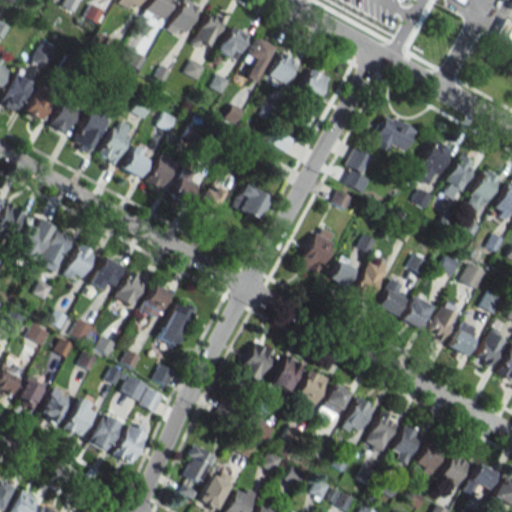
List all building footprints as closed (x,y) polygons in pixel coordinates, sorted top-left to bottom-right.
[(137,0),(115,0),(114,4),(133,11),(137,0)] [(145,0),(139,12),(157,21),(168,0),(145,0)] [(178,0),(163,28),(177,37),(195,6),(184,0),(178,0)] [(82,16),(94,21),(98,9),(86,4),(82,16)] [(220,18),(205,10),(187,41),(203,50),(220,18)] [(231,59),(243,32),(226,24),(214,51),(231,59)] [(269,46),(252,37),(233,71),(249,80),(269,46)] [(52,47),(38,40),(27,60),(42,68),(52,47)] [(292,59),(276,51),(263,75),(279,83),(292,59)] [(309,104),(323,76),(306,68),(292,95),(309,104)] [(0,92),(0,104),(10,110),(28,81),(12,72),(0,92)] [(21,111),(38,120),(50,96),(34,87),(21,111)] [(45,124),(61,132),(74,109),(58,101),(45,124)] [(103,115),(88,106),(70,139),(86,148),(103,115)] [(410,128),(381,114),(370,138),(399,152),(410,128)] [(111,162),(129,126),(112,118),(95,154),(111,162)] [(410,177),(428,185),(445,147),(426,139),(410,177)] [(146,155),(129,146),(117,168),(133,177),(146,155)] [(338,160),(347,171),(340,176),(352,191),(364,182),(355,170),(367,161),(355,147),(338,160)] [(470,163),(456,154),(434,189),(448,199),(470,163)] [(140,182),(157,191),(172,164),(155,155),(140,182)] [(494,175),(479,167),(461,204),(475,211),(494,175)] [(167,191),(183,201),(193,184),(177,174),(167,191)] [(227,205),(252,220),(266,197),(241,182),(227,205)] [(502,219),(511,200),(511,186),(503,182),(487,211),(502,219)] [(209,211),(219,189),(210,185),(209,188),(201,184),(192,204),(209,211)] [(339,209),(347,197),(333,188),(325,201),(339,209)] [(0,205),(0,241),(2,243),(18,210),(2,202),(0,205)] [(9,251),(28,262),(47,225),(28,215),(9,251)] [(294,264),(312,273),(331,235),(313,226),(294,264)] [(51,272),(68,239),(50,229),(34,262),(51,272)] [(59,274),(75,282),(91,251),(75,243),(59,274)] [(339,287),(352,264),(336,255),(323,278),(339,287)] [(105,292),(118,266),(99,256),(86,282),(105,292)] [(366,297),(383,264),(367,256),(350,288),(366,297)] [(434,267),(445,274),(452,262),(442,256),(434,267)] [(480,271),(464,262),(455,280),(471,288),(480,271)] [(127,305),(140,279),(123,271),(110,297),(127,305)] [(392,291),(396,285),(386,278),(370,304),(388,315),(400,296),(392,291)] [(153,316),(163,289),(147,283),(137,310),(153,316)] [(487,312),(497,297),(484,289),(474,305),(487,312)] [(394,319),(413,329),(425,304),(407,295),(394,319)] [(173,347),(191,307),(173,299),(154,338),(173,347)] [(435,342),(453,307),(439,299),(420,334),(435,342)] [(20,317),(7,309),(0,321),(0,326),(11,333),(20,317)] [(473,328),(457,320),(444,347),(461,355),(473,328)] [(37,344),(44,331),(28,323),(21,335),(37,344)] [(470,359),(486,367),(501,335),(485,328),(470,359)] [(235,371),(254,380),(269,350),(251,340),(235,371)] [(492,371),(510,381),(511,377),(511,342),(509,341),(492,371)] [(298,364),(282,355),(267,382),(283,391),(298,364)] [(19,368),(1,359),(0,360),(0,392),(5,395),(19,368)] [(161,385),(170,371),(156,362),(147,377),(161,385)] [(307,408),(322,377),(305,368),(289,399),(307,408)] [(11,398),(27,407),(40,384),(24,375),(11,398)] [(142,385),(124,375),(115,391),(132,401),(142,385)] [(311,414),(326,423),(344,391),(329,382),(311,414)] [(50,422),(66,396),(50,387),(34,413),(50,422)] [(158,395),(144,387),(134,403),(149,411),(158,395)] [(337,426),(352,434),(368,405),(353,396),(337,426)] [(92,406),(75,397),(59,427),(76,436),(92,406)] [(228,408),(218,402),(211,412),(221,419),(228,408)] [(358,444),(374,453),(393,420),(378,411),(358,444)] [(82,441),(100,451),(115,421),(97,412),(82,441)] [(260,441),(269,426),(255,417),(246,433),(260,441)] [(143,428),(124,420),(109,456),(127,464),(143,428)] [(384,455),(400,463),(416,433),(400,425),(384,455)] [(437,450),(420,443),(412,465),(429,472),(437,450)] [(194,485),(211,457),(191,445),(174,473),(194,485)] [(436,477),(453,484),(464,460),(447,453),(436,477)] [(492,472),(473,462),(460,488),(478,497),(492,472)] [(192,500),(209,509),(227,477),(210,468),(192,500)] [(511,492),(511,482),(497,475),(485,497),(504,507),(511,492)] [(238,511),(250,494),(234,484),(216,511),(238,511)] [(27,511),(34,498),(16,489),(4,511),(27,511)] [(271,511),(272,510),(257,502),(251,511),(271,511)]
